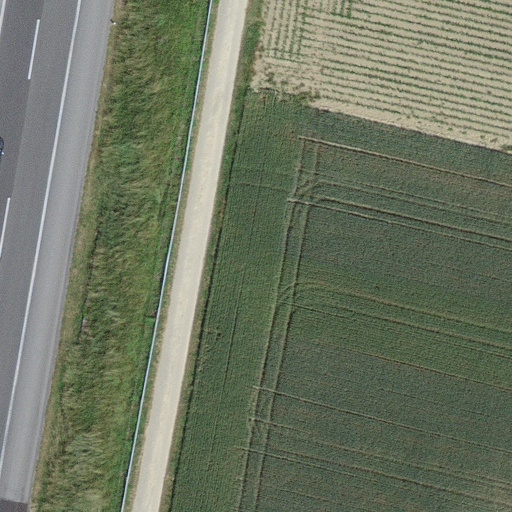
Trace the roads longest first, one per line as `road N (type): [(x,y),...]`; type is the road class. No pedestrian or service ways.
road 1 (track): [(146,511),(235,0)]
road 2 (motorway): [(0,253),(42,0)]
